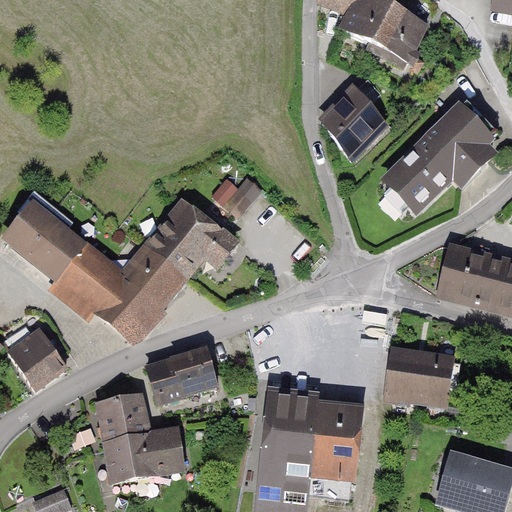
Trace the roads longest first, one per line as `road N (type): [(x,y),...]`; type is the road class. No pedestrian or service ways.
road 1 (residential): [(0,435),(65,391),(356,276)]
road 2 (residential): [(313,0),(315,131),(356,276)]
road 3 (residential): [(356,276),(467,224),(511,188)]
road 4 (residential): [(356,276),(410,300),(511,325)]
